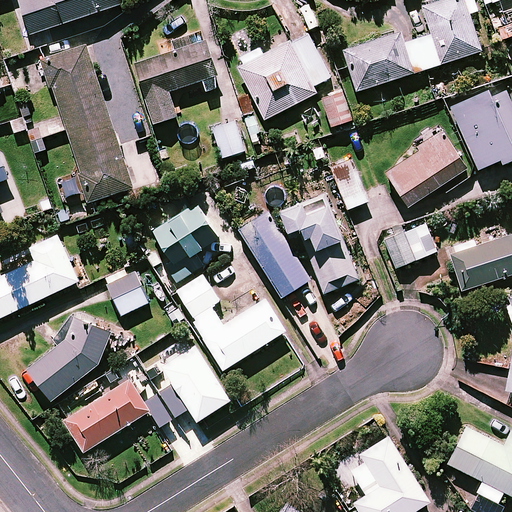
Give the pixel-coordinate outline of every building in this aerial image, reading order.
[(18,0),(31,35),(131,0),(18,0)] [(428,0),(425,1),(427,5),(422,7),(431,35),(403,44),(399,33),(343,51),(356,91),(481,51),(468,14),(477,11),(473,0),(428,0)] [(308,33),(238,68),(250,91),(259,109),(264,120),(315,94),(311,87),(330,78),(308,33)] [(216,76),(205,42),(135,65),(154,124),(177,116),(168,91),(216,76)] [(132,188),(87,48),(44,61),(90,202),(132,188)] [(511,154),(511,115),(498,81),(478,90),(447,103),(473,166),(497,156),(498,160),(511,154)] [(352,121),(344,97),(324,104),(331,127),(352,121)] [(246,150),(237,120),(213,128),(222,158),(246,150)] [(466,168),(439,127),(412,145),(416,151),(385,172),(408,207),(466,168)] [(0,181),(9,178),(0,154),(0,213),(2,212),(0,206),(0,181)] [(368,201),(352,159),(331,167),(347,209),(368,201)] [(303,240),(310,237),(317,256),(310,258),(324,293),(358,280),(324,195),(280,213),(288,232),(298,228),(303,240)] [(218,239),(195,203),(152,231),(172,262),(166,265),(177,282),(202,266),(194,254),(218,239)] [(310,280),(268,213),(240,230),(282,297),(310,280)] [(436,252),(425,223),(384,240),(395,268),(436,252)] [(450,242),(453,250),(448,251),(459,286),(511,269),(511,230),(474,243),(471,235),(450,242)] [(0,317),(79,281),(58,235),(30,248),(36,260),(0,277),(0,317)] [(148,300),(134,270),(106,282),(120,312),(148,300)] [(219,301),(203,275),(175,292),(223,370),(285,331),(265,300),(223,325),(211,306),(219,301)] [(110,332),(73,316),(69,315),(52,340),(57,347),(27,370),(51,400),(98,362),(110,332)] [(175,390),(156,363),(144,371),(163,398),(175,390)] [(149,411),(130,380),(64,420),(84,452),(149,411)] [(504,445),(466,426),(447,462),(511,495),(511,429),(504,445)] [(411,511),(429,501),(387,435),(345,461),(366,494),(353,502),(359,511),(411,511)]
